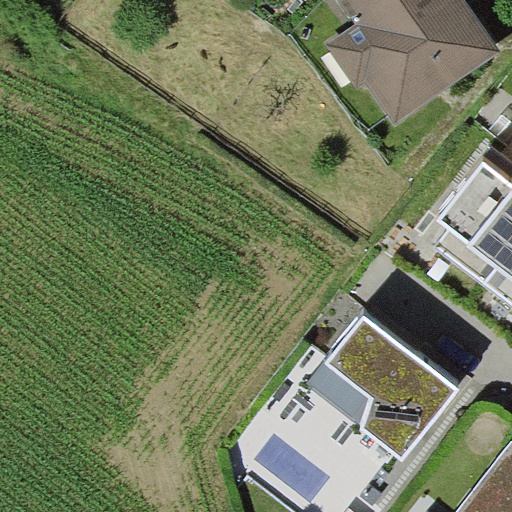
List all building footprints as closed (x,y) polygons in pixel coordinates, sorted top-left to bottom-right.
[(501,51),(465,0),(340,0),(356,23),(326,44),(357,88),(366,82),(396,124),(501,51)] [(436,246),(484,284),(511,248),(511,181),(484,160),(437,220),(448,229),(436,246)] [(511,248),(484,284),(511,304),(511,248)] [(460,388),(364,314),(307,385),(402,461),(460,388)] [(511,511),(511,440),(456,511),(511,511)]
